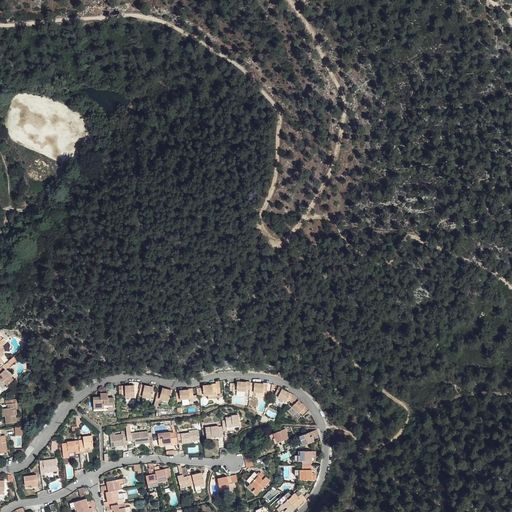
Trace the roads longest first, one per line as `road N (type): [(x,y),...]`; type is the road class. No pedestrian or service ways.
road 1 (track): [(336,161),(304,217),(280,239),(261,222),(276,175),(277,109),(232,58),(141,17),(0,22)]
road 2 (residential): [(0,470),(24,467),(71,405),(113,379),(189,384),(242,376),(293,388),(318,412),(322,478),(303,511)]
road 3 (track): [(280,239),(286,278),(407,420),(402,432),(372,446),(320,420)]
road 4 (track): [(336,161),(342,95),(290,0)]
road 5 (residential): [(233,462),(140,460),(90,476)]
